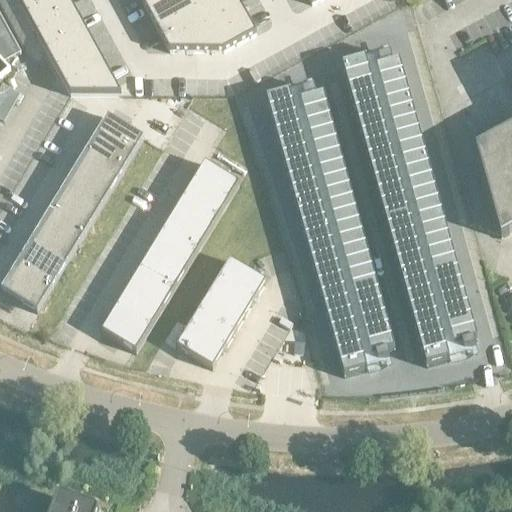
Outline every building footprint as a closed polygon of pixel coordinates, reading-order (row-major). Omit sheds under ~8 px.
[(66,0),(15,0),(70,99),(120,99),(66,0)] [(139,0),(182,78),(256,38),(234,0),(139,0)] [(0,83),(11,74),(4,66),(21,57),(0,18),(0,83)] [(362,56),(339,62),(423,363),(446,356),(447,361),(475,353),(470,337),(473,336),(396,59),(389,61),(385,44),(361,51),(362,56)] [(11,79),(0,97),(0,109),(12,117),(28,90),(11,79)] [(307,84),(265,96),(342,372),(383,360),(380,349),(393,345),(322,92),(310,96),(307,84)] [(132,160),(143,142),(108,121),(97,139),(132,160)] [(511,133),(476,153),(501,241),(511,234),(511,133)] [(122,178),(132,160),(97,139),(86,156),(122,178)] [(110,198),(122,178),(86,156),(74,176),(110,198)] [(228,206),(239,188),(205,167),(194,185),(228,206)] [(99,215),(110,198),(74,176),(63,193),(99,215)] [(228,206),(194,185),(184,202),(218,223),(228,206)] [(85,238),(99,215),(63,193),(49,217),(85,238)] [(207,240),(218,223),(184,202),(173,219),(207,240)] [(66,269),(85,238),(49,217),(30,247),(66,269)] [(197,257),(207,240),(173,219),(163,236),(197,257)] [(197,257),(163,236),(152,253),(187,274),(197,257)] [(66,269),(30,247),(17,270),(52,291),(66,269)] [(152,253),(140,274),(174,295),(187,274),(152,253)] [(255,304),(266,286),(230,265),(219,282),(255,304)] [(52,291),(17,270),(2,294),(37,316),(52,291)] [(140,274),(127,294),(162,315),(174,295),(140,274)] [(245,321),(255,304),(219,282),(209,299),(245,321)] [(127,294),(115,315),(149,336),(162,315),(127,294)] [(234,338),(245,321),(209,299),(198,317),(234,338)] [(115,315),(102,336),(136,357),(149,336),(115,315)] [(226,352),(234,338),(198,317),(190,330),(226,352)] [(177,351),(213,373),(226,352),(190,330),(177,351)] [(91,511),(58,500),(53,511),(91,511)]
